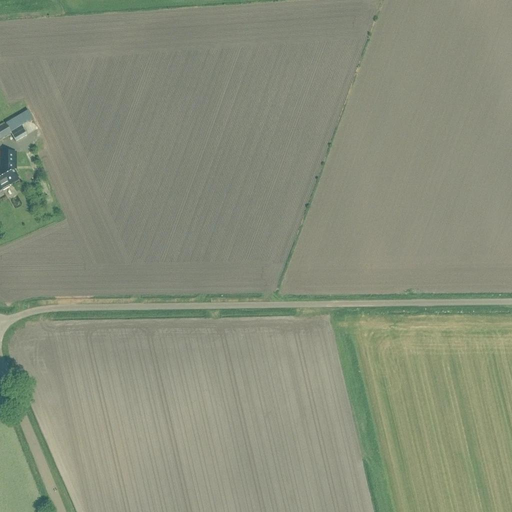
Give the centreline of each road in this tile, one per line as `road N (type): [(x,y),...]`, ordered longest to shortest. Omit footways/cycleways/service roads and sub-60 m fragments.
road 1 (unclassified): [(511,302),(68,307),(0,324)]
road 2 (tertiary): [(60,511),(0,362)]
